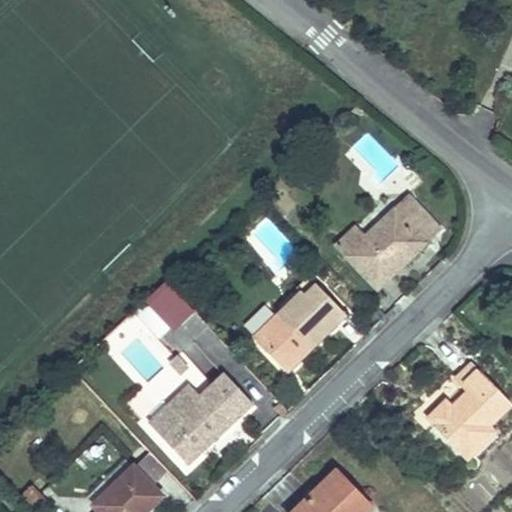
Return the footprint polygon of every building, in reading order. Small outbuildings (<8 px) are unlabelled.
[(345,155),(366,176),(387,154),(367,134),(345,155)] [(411,197),(349,256),(378,288),(411,257),(408,254),(423,240),(426,243),(441,230),(411,197)] [(308,275),(296,286),(301,291),(302,291),(303,292),(315,281),(308,275)] [(301,291),(254,337),(279,363),(283,358),(292,367),(335,325),(334,324),(345,313),(315,281),(303,292),(302,291),(301,291)] [(139,308),(164,341),(195,316),(170,284),(139,308)] [(345,313),(334,324),(335,325),(336,326),(347,315),(345,313)] [(283,358),(279,363),(287,371),(292,367),(283,358)] [(446,403),(430,418),(468,458),(494,433),(488,427),(511,404),(474,364),(458,379),(470,392),(452,409),(446,403)] [(192,385),(151,423),(189,464),(255,403),(227,373),(202,397),(192,385)] [(89,497),(96,504),(134,468),(127,460),(89,497)] [(96,504),(95,505),(101,511),(146,511),(164,496),(135,467),(134,468),(96,504)] [(368,511),(373,507),(338,471),(295,511),(368,511)]
